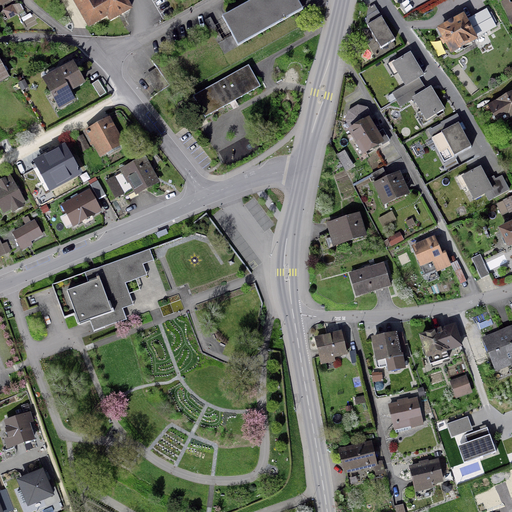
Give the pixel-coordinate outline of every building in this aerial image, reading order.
[(73,0),(88,25),(107,15),(110,21),(130,9),(124,0),(73,0)] [(295,0),(265,0),(223,23),(237,48),(302,13),(295,0)] [(511,0),(507,0),(502,2),(511,21),(511,0)] [(451,50),(471,40),(496,27),(486,9),(442,32),(451,50)] [(380,50),(395,42),(382,18),(367,26),(380,50)] [(411,55),(393,64),(405,86),(423,76),(411,55)] [(81,84),(72,65),(48,77),(58,96),(81,84)] [(159,71),(148,78),(159,93),(169,85),(159,71)] [(241,73),(199,98),(207,111),(249,86),(241,73)] [(99,80),(93,84),(100,96),(106,91),(99,80)] [(430,89),(413,99),(426,119),(442,110),(430,89)] [(500,124),(511,117),(511,95),(491,108),(500,124)] [(359,150),(378,139),(367,120),(348,130),(359,150)] [(120,143),(108,122),(88,132),(100,154),(120,143)] [(444,163),(471,149),(458,126),(432,141),(444,163)] [(83,136),(76,140),(82,151),(89,147),(83,136)] [(55,180),(74,169),(63,150),(44,160),(55,180)] [(144,160),(125,170),(134,188),(138,194),(157,184),(144,160)] [(481,168),(464,176),(476,199),(493,190),(481,168)] [(116,197),(134,188),(125,170),(107,180),(116,197)] [(387,206),(406,196),(395,176),(376,187),(387,206)] [(23,203),(10,179),(0,184),(0,204),(5,213),(23,203)] [(98,181),(91,185),(99,199),(106,195),(98,181)] [(74,226),(100,211),(89,191),(63,206),(74,226)] [(511,196),(503,200),(508,211),(511,209),(511,196)] [(358,214),(329,223),(329,224),(333,237),(339,236),(341,243),(365,236),(358,214)] [(20,247),(42,235),(34,221),(13,233),(20,247)] [(511,226),(501,232),(510,247),(511,245),(511,226)] [(166,229),(156,233),(158,237),(168,233),(166,229)] [(426,275),(446,266),(434,240),(414,248),(426,275)] [(112,313),(101,317),(104,324),(105,328),(127,320),(123,309),(133,305),(126,283),(147,275),(143,265),(154,260),(150,249),(134,255),(138,267),(100,281),(108,302),(113,300),(116,308),(113,309),(114,312),(112,313)] [(480,254),(472,258),(481,278),(489,274),(480,254)] [(138,267),(134,255),(96,269),(93,270),(52,285),(52,286),(64,318),(75,314),(79,325),(90,321),(92,327),(94,332),(105,328),(104,324),(101,317),(112,313),(114,312),(113,309),(116,308),(113,300),(108,302),(100,281),(138,267)] [(384,262),(346,278),(355,299),(394,284),(384,262)] [(460,346),(454,328),(422,338),(430,364),(448,358),(446,350),(460,346)] [(345,357),(340,333),(315,338),(320,362),(345,357)] [(511,358),(511,338),(510,334),(487,342),(495,365),(511,358)] [(404,360),(399,336),(374,341),(380,365),(404,360)] [(382,373),(374,375),(376,383),(383,381),(382,373)] [(474,401),(469,377),(444,382),(449,406),(474,401)] [(419,426),(414,402),(389,408),(394,432),(419,426)] [(14,445),(33,439),(25,415),(6,422),(9,428),(7,432),(8,435),(11,436),(14,445)] [(494,430),(461,444),(468,461),(501,447),(494,430)] [(372,466),(368,446),(340,452),(345,472),(372,466)] [(441,483),(437,465),(412,470),(416,488),(441,483)] [(21,482),(29,505),(51,497),(42,474),(21,482)]
